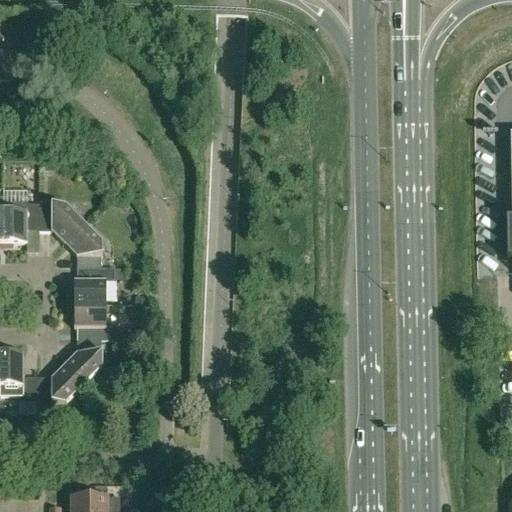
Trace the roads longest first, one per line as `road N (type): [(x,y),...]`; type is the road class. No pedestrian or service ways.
road 1 (tertiary): [(364,85),(373,511)]
road 2 (tertiary): [(418,511),(412,86)]
road 3 (residential): [(0,335),(43,334),(51,305),(50,278),(0,270)]
